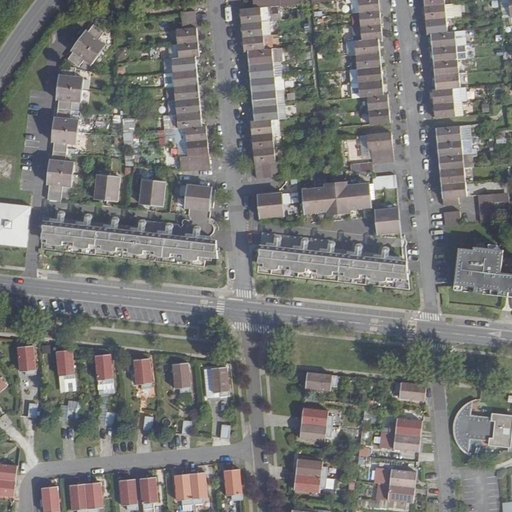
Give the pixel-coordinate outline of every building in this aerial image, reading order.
[(253,0),(254,6),(241,7),(242,24),(262,22),(261,8),(260,0),(253,0)] [(360,13),(358,0),(351,0),(352,13),(360,13)] [(380,11),(379,0),(358,0),(360,13),(380,11)] [(453,18),(452,4),(445,5),(446,19),(453,18)] [(446,19),(445,5),(425,7),(426,21),(446,19)] [(196,11),(182,12),(183,20),(197,19),(196,11)] [(382,25),(380,11),(360,13),(361,27),(382,25)] [(177,30),(178,44),(199,42),(197,19),(183,20),(184,29),(177,30)] [(447,33),(446,19),(426,21),(428,35),(432,35),(447,33)] [(262,22),(242,24),(244,38),(264,36),(262,22)] [(383,39),(382,25),(361,27),(362,41),(379,40),(383,39)] [(84,61),(91,67),(106,46),(99,41),(104,34),(93,26),(88,32),(86,31),(71,51),(73,53),(67,60),(78,69),(84,61)] [(457,46),(455,32),(447,33),(432,35),(433,48),(457,46)] [(264,36),(244,38),(245,52),(249,51),(265,50),(264,36)] [(362,41),(355,42),(356,55),(380,53),(379,40),(362,41)] [(199,42),(178,44),(179,58),(196,57),(200,56),(199,42)] [(458,60),(457,46),(433,48),(434,62),(458,60)] [(265,50),(249,51),(250,65),(274,63),(273,49),(265,50)] [(380,53),(356,55),(357,69),(382,67),(380,53)] [(179,58),(171,59),(173,72),(197,70),(196,57),(179,58)] [(459,74),(458,60),(434,62),(435,77),(459,74)] [(274,63),(250,65),(251,79),(275,77),(274,63)] [(382,67),(357,69),(359,83),(383,81),(382,67)] [(52,161),(51,177),(50,179),(50,185),(52,185),(51,194),(64,196),(65,187),(73,187),(75,163),(66,162),(68,144),(77,145),(79,121),(70,120),(72,102),(80,102),(82,78),(74,78),(74,69),(61,68),(60,76),(59,76),(57,100),(58,101),(57,119),(55,118),(53,143),(55,143),(54,161),(52,161)] [(197,70),(173,72),(174,86),(198,84),(197,70)] [(461,88),(459,74),(435,77),(437,91),(453,89),(461,88)] [(283,76),(275,77),(277,91),(284,90),(283,76)] [(275,77),(251,79),(252,93),(277,91),(275,77)] [(383,81),(359,83),(360,98),(368,97),(384,96),(383,81)] [(198,84),(174,86),(175,100),(199,98),(198,84)] [(454,103),(453,89),(437,91),(433,91),(434,105),(454,103)] [(277,91),(252,93),(254,107),(278,105),(277,91)] [(368,97),(369,111),(390,109),(388,95),(384,96),(368,97)] [(199,98),(175,100),(177,115),(200,112),(199,98)] [(455,117),(454,103),(434,105),(436,119),(455,117)] [(463,116),(461,103),(454,103),(455,117),(463,116)] [(278,105),(254,107),(255,121),(272,120),(279,119),(278,105)] [(369,111),(370,125),(391,123),(390,109),(369,111)] [(200,112),(177,115),(178,129),(186,128),(202,127),(200,112)] [(135,119),(122,119),(123,152),(136,152),(135,119)] [(252,122),(253,136),(273,134),(272,120),(255,121),(252,122)] [(186,128),(187,142),(208,140),(207,126),(202,127),(186,128)] [(462,141),(461,127),(437,130),(438,143),(462,141)] [(385,149),(393,148),(392,133),(367,135),(369,151),(372,151),(373,163),(373,164),(379,164),(378,149),(385,149)] [(253,136),(254,150),(274,148),(273,134),(253,136)] [(504,134),(495,136),(496,143),(505,141),(504,134)] [(208,140),(187,142),(188,157),(194,156),(201,155),(202,169),(211,169),(208,140)] [(463,155),(462,141),(438,143),(439,157),(463,155)] [(254,150),(257,178),(263,178),(262,164),(269,163),(276,163),(274,148),(254,150)] [(386,163),(395,162),(393,148),(385,149),(386,163)] [(379,164),(386,163),(385,149),(378,149),(379,164)] [(194,156),(195,170),(202,169),(201,155),(194,156)] [(465,170),(463,155),(439,157),(441,172),(465,170)] [(182,171),(182,172),(189,171),(188,157),(181,157),(182,171)] [(262,164),(263,178),(270,177),(269,163),(262,164)] [(269,163),(270,177),(279,176),(278,174),(276,163),(269,163)] [(363,173),(369,172),(374,171),(373,164),(373,163),(362,164),(363,173)] [(466,184),(465,170),(441,172),(442,186),(466,184)] [(119,178),(97,176),(95,198),(117,201),(119,178)] [(397,188),(396,176),(373,178),(374,190),(397,188)] [(164,182),(142,180),(140,203),(162,205),(164,182)] [(467,198),(466,184),(442,186),(443,200),(444,207),(459,206),(458,199),(467,198)] [(211,187),(189,185),(187,207),(209,209),(211,187)] [(368,211),(367,188),(345,191),(324,193),(304,195),(306,217),(326,215),(347,213),(368,211)] [(260,206),(261,221),(281,219),(280,205),(279,197),(259,199),(260,206)] [(0,244),(20,247),(28,247),(32,207),(0,203),(0,244)] [(400,232),(398,208),(376,210),(378,234),(400,232)] [(445,221),(460,220),(460,213),(445,214),(445,221)] [(45,224),(42,249),(46,249),(46,242),(49,243),(49,245),(51,246),(55,247),(60,247),(64,246),(64,244),(75,245),(75,248),(78,250),(81,250),(86,250),(91,250),(91,247),(102,248),(102,250),(105,252),(110,253),(113,253),(118,252),(118,249),(129,251),(129,253),(131,254),(135,255),(140,255),(144,255),(144,252),(155,253),(155,257),(157,257),(161,258),(165,259),(168,258),(171,257),(171,255),(182,256),(182,258),(184,259),(187,260),(191,261),(195,260),(199,260),(199,257),(205,258),(207,240),(45,224)] [(207,240),(205,258),(216,259),(214,241),(207,240)] [(46,242),(46,249),(52,250),(204,267),(205,258),(199,257),(199,260),(195,260),(191,261),(187,260),(184,259),(182,258),(182,256),(171,255),(171,257),(168,258),(165,259),(161,258),(157,257),(155,257),(155,253),(144,252),(144,255),(140,255),(135,255),(131,254),(129,253),(129,251),(118,249),(118,252),(113,253),(110,253),(105,252),(102,250),(102,248),(91,247),(91,250),(86,250),(81,250),(78,250),(75,248),(75,245),(64,244),(64,246),(60,247),(55,247),(51,246),(49,245),(49,243),(46,242)] [(323,273),(329,252),(262,246),(262,250),(263,263),(269,264),(269,267),(271,268),(274,268),(277,269),(281,269),(285,268),(285,266),(295,267),(295,269),(296,271),(299,272),(303,273),(306,273),(309,272),(312,271),(312,269),(323,270),(322,273),(323,273)] [(472,253),(459,251),(455,286),(472,288),(472,295),(482,296),(483,291),(498,292),(497,297),(507,298),(508,294),(511,294),(511,275),(501,275),(503,252),(499,252),(496,247),(493,251),(472,249),(472,253)] [(404,260),(329,252),(323,273),(322,280),(406,290),(405,278),(404,260)] [(269,264),(263,263),(264,268),(264,274),(322,280),(323,273),(322,273),(323,270),(312,269),(312,271),(309,272),(306,273),(303,273),(299,272),(296,271),(295,269),(295,267),(285,266),(285,268),(281,269),(277,269),(274,268),(271,268),(269,267),(269,264)] [(27,345),(19,345),(21,377),(26,376),(26,383),(37,383),(34,347),(27,347),(27,345)] [(75,387),(72,351),(66,351),(66,349),(57,350),(60,381),(65,380),(65,388),(75,387)] [(104,353),(96,354),(98,385),(100,402),(115,401),(114,391),(111,355),(104,356),(104,353)] [(142,358),(134,358),(136,389),(142,389),(143,396),(153,395),(150,360),(142,360),(142,358)] [(181,362),(173,363),(176,393),(180,393),(181,400),(192,399),(188,363),(181,364),(181,362)] [(219,397),(220,405),(230,404),(227,368),(220,369),(220,366),(211,367),(211,370),(214,398),(219,397)] [(208,406),(220,405),(219,397),(214,398),(211,370),(205,371),(208,406)] [(339,378),(309,375),(307,390),(332,393),(333,386),(338,387),(339,378)] [(0,396),(8,389),(0,378),(0,396)] [(65,380),(60,381),(61,399),(75,398),(75,387),(65,388),(65,380)] [(428,391),(428,389),(396,385),(395,394),(401,395),(400,401),(427,404),(428,391)] [(473,418),(476,398),(474,398),(471,399),(468,400),(464,402),(462,404),(460,407),(457,410),(454,414),(453,417),(453,419),(452,424),(451,426),(451,429),(452,432),(452,434),(453,437),(454,439),(454,441),(456,444),(457,446),(459,448),(461,450),(463,452),(466,454),(469,456),(472,435),(491,437),(490,445),(511,447),(511,444),(511,414),(494,413),(493,421),(473,418)] [(36,405),(35,413),(42,414),(43,406),(36,405)] [(330,413),(305,410),(303,425),(334,429),(335,419),(330,419),(330,413)] [(105,418),(104,427),(111,428),(112,418),(105,418)] [(392,426),(391,435),(423,439),(425,423),(398,420),(397,427),(392,426)] [(142,431),(150,432),(151,421),(144,421),(142,431)] [(151,421),(150,432),(157,433),(158,421),(151,421)] [(190,423),(182,423),(180,435),(187,436),(190,423)] [(197,424),(190,423),(187,436),(195,437),(197,424)] [(334,429),(303,425),(301,441),(327,444),(327,437),(332,437),(334,429)] [(231,426),(225,426),(223,440),(230,441),(231,426)] [(423,439),(391,435),(384,434),(383,450),(421,454),(423,439)] [(361,448),(360,458),(367,458),(368,449),(361,448)] [(324,464),(299,461),(297,477),(327,480),(329,469),(324,469),(324,464)] [(0,480),(16,482),(18,466),(0,464),(0,480)] [(244,502),(241,471),(225,473),(228,498),(233,497),(234,502),(244,502)] [(387,477),(386,486),(417,490),(418,474),(392,471),(392,477),(387,477)] [(207,474),(191,476),(194,506),(205,505),(205,500),(209,500),(207,474)] [(194,506),(191,476),(176,477),(178,503),(183,502),(184,507),(194,506)] [(327,480),(297,477),(295,492),(321,495),(322,489),(326,489),(327,480)] [(141,480),(144,511),(155,511),(155,505),(159,505),(157,479),(141,480)] [(0,497),(14,499),(16,482),(0,480),(0,497)] [(133,511),(139,511),(136,481),(121,482),(123,508),(128,507),(128,511),(133,511)] [(102,484),(86,486),(88,511),(100,511),(100,510),(105,510),(102,484)] [(88,511),(86,486),(72,487),(70,487),(72,511),(77,511),(78,511),(77,511),(88,511)] [(415,506),(417,490),(386,486),(381,486),(379,502),(415,506)] [(61,511),(59,488),(44,490),(45,511),(61,511)] [(511,511),(511,502),(510,502),(510,503),(502,503),(502,511),(511,511)]
